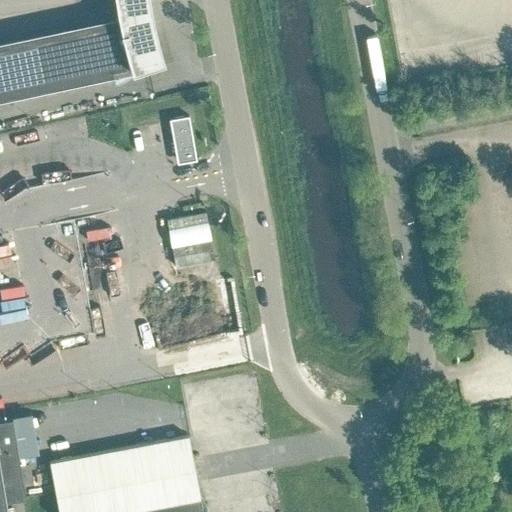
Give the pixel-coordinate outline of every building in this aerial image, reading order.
[(114,0),(118,17),(0,42),(0,94),(144,64),(143,60),(160,55),(151,25),(146,0),(114,0)] [(174,156),(194,153),(187,112),(167,116),(174,156)] [(173,263),(213,255),(204,209),(165,216),(173,263)] [(10,413),(0,414),(0,511),(5,511),(3,496),(0,476),(0,474),(20,471),(10,413)] [(200,511),(186,432),(48,459),(57,511),(200,511)]
